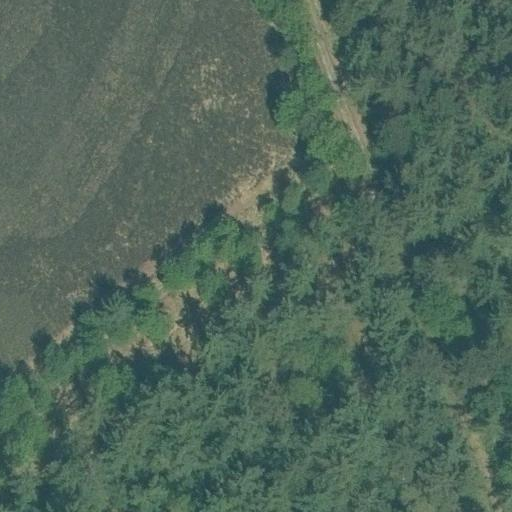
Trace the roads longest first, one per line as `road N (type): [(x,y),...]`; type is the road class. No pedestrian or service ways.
road 1 (track): [(306,0),(413,288)]
road 2 (track): [(498,511),(413,288)]
